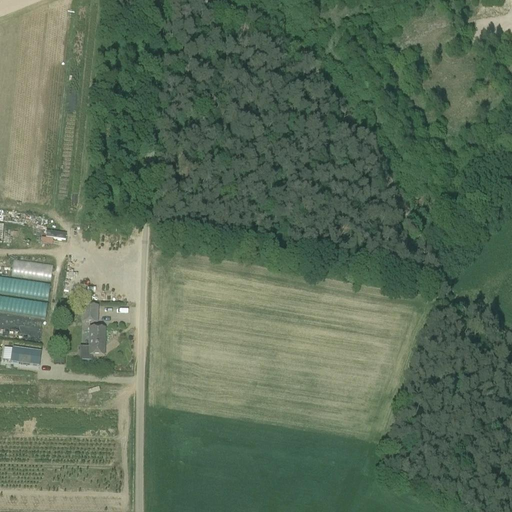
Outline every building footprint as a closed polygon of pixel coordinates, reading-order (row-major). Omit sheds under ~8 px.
[(66,236),(46,233),(45,239),(65,242),(66,236)] [(14,261),(11,277),(51,283),(54,267),(14,261)] [(0,279),(0,313),(46,320),(48,303),(49,303),(51,286),(0,279)] [(62,292),(76,295),(78,282),(64,279),(62,292)] [(97,307),(81,307),(81,323),(83,324),(97,324),(97,307)] [(104,358),(105,330),(89,329),(88,349),(80,349),(80,362),(91,362),(91,357),(104,358)] [(11,363),(38,367),(40,354),(13,350),(13,351),(11,363)] [(64,365),(65,356),(53,355),(53,364),(64,365)]
